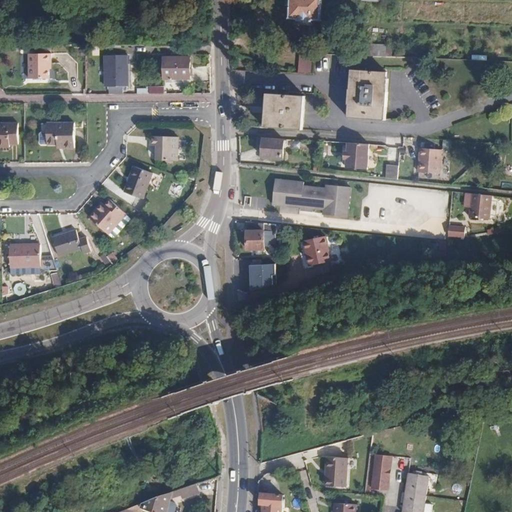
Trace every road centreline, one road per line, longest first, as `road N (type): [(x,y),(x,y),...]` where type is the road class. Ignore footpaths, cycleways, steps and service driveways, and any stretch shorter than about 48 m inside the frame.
road 1 (residential): [(222,95),(0,95)]
road 2 (secondary): [(144,267),(109,295),(0,332)]
road 3 (secondary): [(0,356),(155,318)]
road 4 (residential): [(222,113),(132,115),(98,172)]
